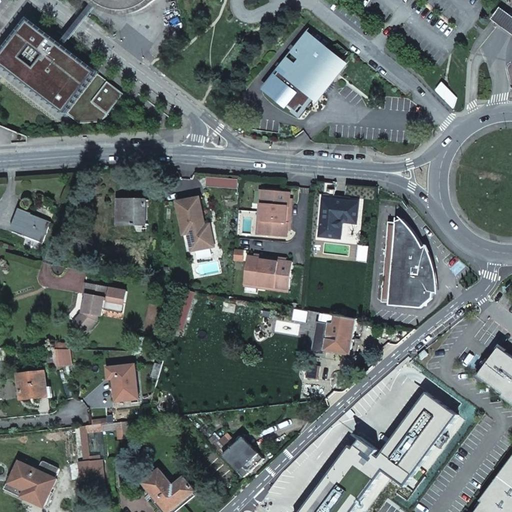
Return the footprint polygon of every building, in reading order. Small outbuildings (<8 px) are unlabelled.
[(117,10),(118,11),(119,11),(120,11),(121,11),(122,11),(123,11),(124,11),(125,11),(126,11),(127,11),(128,11),(129,11),(130,11),(131,11),(132,11),(133,11),(134,11),(135,10),(136,10),(137,10),(138,10),(138,9),(139,9),(140,9),(141,8),(142,8),(143,8),(144,7),(145,7),(145,6),(146,6),(147,6),(148,5),(149,5),(149,4),(150,4),(151,3),(152,2),(153,1),(154,1),(154,0),(97,0),(100,2),(100,3),(101,3),(102,4),(103,4),(103,5),(104,5),(105,5),(105,6),(106,6),(106,7),(107,7),(108,7),(109,8),(110,8),(111,8),(112,9),(113,9),(114,10),(115,10),(116,10),(117,10)] [(511,32),(511,14),(500,7),(491,18),(508,30),(511,32)] [(32,21),(0,61),(80,124),(101,123),(124,94),(51,36),(32,21)] [(299,86),(314,98),(321,89),(322,90),(328,84),(329,81),(331,75),(333,72),(334,72),(342,63),(340,61),(348,51),(336,42),(322,49),(309,38),(284,69),(301,83),(299,86)] [(293,193),(265,190),(264,204),(261,204),(260,221),(262,221),(261,235),(289,237),(289,231),(290,224),(292,224),(294,206),(292,206),(292,199),(293,193)] [(202,198),(179,202),(186,235),(191,234),(194,252),(217,247),(214,229),(206,231),(205,226),(208,225),(202,198)] [(118,224),(147,225),(148,200),(119,200),(118,224)] [(325,200),(321,235),(341,238),(343,221),(357,223),(359,203),(325,200)] [(51,222),(32,214),(32,213),(20,209),(11,230),(43,243),(51,222)] [(398,223),(389,222),(382,302),(426,306),(426,305),(430,268),(429,267),(429,263),(413,261),(414,259),(415,259),(425,250),(425,249),(424,248),(421,241),(415,232),(413,229),(409,224),(404,219),(398,222),(398,223)] [(429,303),(431,301),(433,299),(435,295),(437,291),(438,287),(438,282),(436,270),(433,261),(428,246),(424,248),(425,249),(425,250),(415,259),(414,259),(413,261),(429,263),(429,267),(430,268),(426,305),(429,303)] [(257,257),(250,257),(246,284),(260,286),(259,288),(277,290),(277,288),(290,290),(294,262),(288,262),(257,257)] [(124,314),(128,291),(111,288),(87,284),(85,295),(88,296),(87,301),(85,312),(82,311),(82,314),(75,323),(87,333),(97,321),(98,315),(102,316),(103,310),(124,314)] [(358,319),(325,313),(324,323),(319,322),(314,352),(325,354),(326,351),(352,355),(358,319)] [(70,349),(55,349),(57,365),(72,364),(70,349)] [(511,511),(511,356),(508,353),(508,354),(501,349),(481,376),(488,381),(487,382),(499,392),(500,390),(506,395),(503,398),(511,404),(511,460),(481,502),(484,504),(480,510),(479,509),(476,511),(511,511)] [(429,355),(426,351),(419,357),(423,361),(429,355)] [(308,364),(287,361),(285,368),(307,371),(308,364)] [(151,376),(159,378),(162,366),(155,363),(151,376)] [(114,379),(117,401),(139,399),(136,365),(108,368),(109,379),(114,379)] [(31,395),(48,393),(45,372),(20,374),(22,399),(32,398),(31,395)] [(352,446),(302,511),(354,511),(388,468),(409,484),(460,416),(429,393),(381,457),(378,455),(380,451),(363,438),(355,448),(352,446)] [(129,438),(128,423),(117,424),(119,439),(129,438)] [(89,433),(103,432),(102,424),(88,425),(89,433)] [(89,437),(89,433),(88,425),(81,426),(82,437),(89,437)] [(229,434),(215,446),(224,456),(225,455),(245,477),(265,459),(245,438),(238,444),(229,434)] [(80,464),(82,481),(94,480),(91,456),(89,437),(82,437),(85,463),(80,464)] [(106,494),(102,460),(100,460),(100,455),(91,456),(94,480),(95,495),(106,494)] [(21,462),(11,483),(26,490),(23,496),(45,506),(57,479),(55,478),(60,469),(59,467),(45,460),(43,461),(38,470),(21,462)] [(162,497),(173,510),(194,493),(196,491),(184,477),(174,486),(160,470),(144,483),(158,500),(162,497)] [(84,497),(95,495),(94,480),(82,481),(84,497)] [(11,483),(8,481),(4,489),(22,498),(23,496),(26,490),(11,483)] [(168,511),(170,511),(173,510),(162,497),(158,500),(168,511)]
